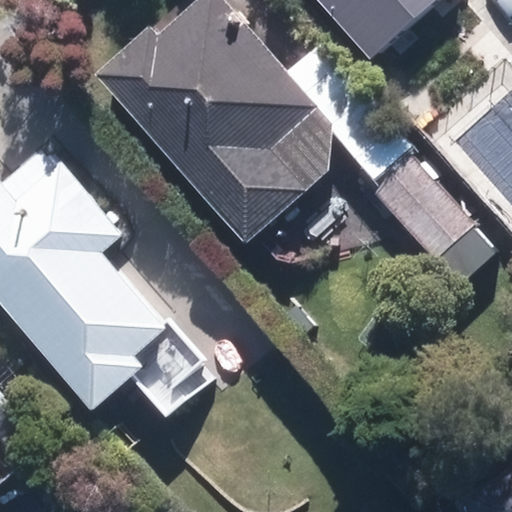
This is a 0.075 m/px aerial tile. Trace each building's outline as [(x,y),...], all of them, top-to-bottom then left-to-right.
[(264,235),(344,161),(349,113),(243,0),(205,0),(173,29),(163,18),(110,67),(264,235)] [(338,0),(385,52),(443,0),(338,0)] [(407,132),(370,165),(448,252),(485,219),(407,132)] [(168,351),(161,343),(191,317),(123,240),(144,221),(82,152),(74,159),(56,139),(19,172),(0,150),(0,267),(116,397),(168,351)] [(0,403),(21,386),(0,362),(0,403)] [(511,511),(511,461),(461,484),(473,511),(511,511)]
